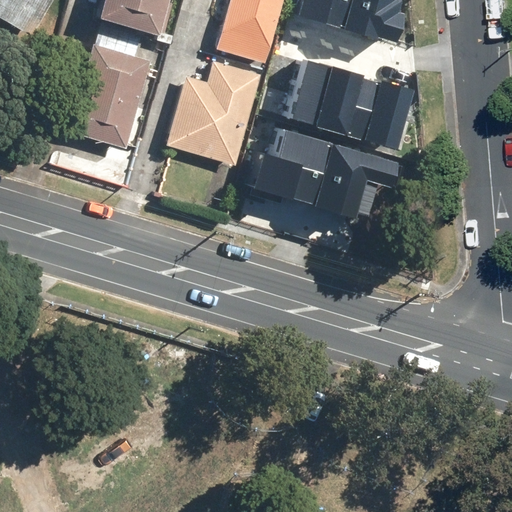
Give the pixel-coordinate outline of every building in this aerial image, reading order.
[(0,0),(0,61),(4,64),(44,0),(0,0)] [(92,0),(88,15),(148,32),(156,0),(92,0)] [(276,0),(223,0),(210,46),(259,60),(276,0)] [(300,0),(299,6),(377,30),(385,0),(300,0)] [(87,43),(62,130),(119,146),(144,60),(87,43)] [(289,45),(268,112),(367,143),(388,76),(289,45)] [(201,81),(179,75),(159,142),(228,162),(255,73),(208,59),(201,81)] [(245,176),(362,212),(382,147),(367,143),(268,112),(265,111),(245,176)] [(218,407),(116,511),(190,511),(257,443),(218,407)]
